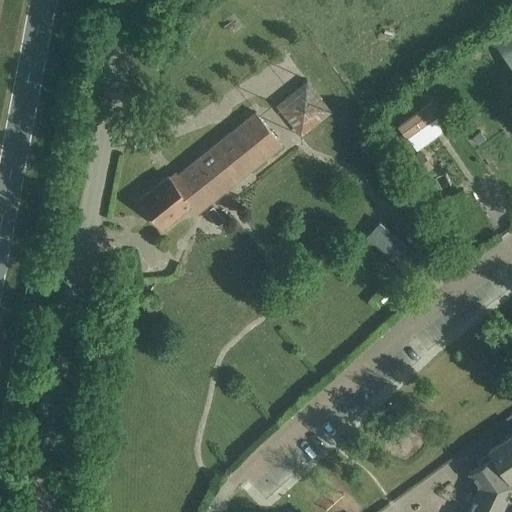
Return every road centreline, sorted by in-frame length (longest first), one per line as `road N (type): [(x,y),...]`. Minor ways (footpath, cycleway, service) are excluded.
road 1 (unclassified): [(47,511),(49,423),(132,0)]
road 2 (unclassified): [(211,511),(225,487),(306,414),(511,246)]
road 3 (primary): [(0,242),(45,0)]
